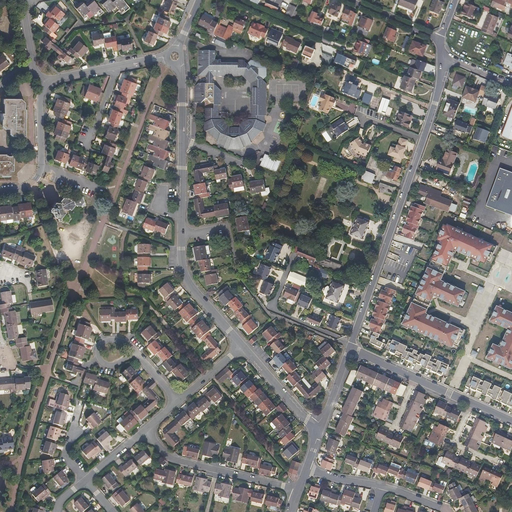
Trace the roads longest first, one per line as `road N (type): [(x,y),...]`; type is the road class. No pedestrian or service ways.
road 1 (residential): [(443,55),(435,103),(349,348)]
road 2 (residential): [(182,60),(181,268),(242,345)]
road 3 (residential): [(295,490),(168,457),(145,429)]
road 4 (residential): [(45,79),(42,166),(26,186),(0,190)]
road 5 (residential): [(145,429),(242,345)]
road 6 (residential): [(166,54),(45,79)]
